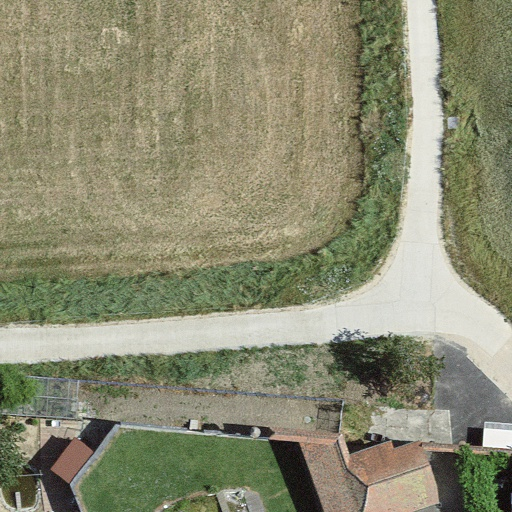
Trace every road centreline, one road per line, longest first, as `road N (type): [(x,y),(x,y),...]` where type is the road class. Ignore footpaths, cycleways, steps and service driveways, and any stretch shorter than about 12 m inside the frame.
road 1 (track): [(0,344),(415,302)]
road 2 (track): [(511,356),(415,302),(429,92),(426,0)]
